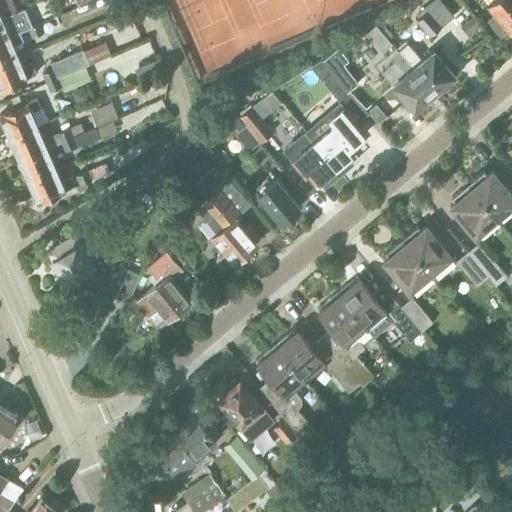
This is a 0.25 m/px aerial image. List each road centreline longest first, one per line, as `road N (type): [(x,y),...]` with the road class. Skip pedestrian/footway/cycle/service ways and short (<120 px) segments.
road 1 (residential): [(71,431),(105,417),(511,81)]
road 2 (residential): [(71,431),(0,266)]
